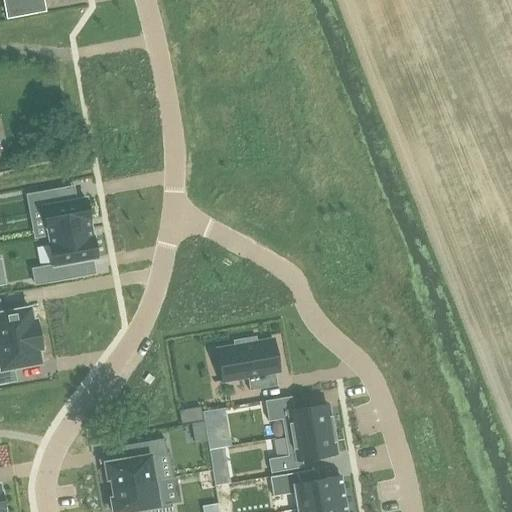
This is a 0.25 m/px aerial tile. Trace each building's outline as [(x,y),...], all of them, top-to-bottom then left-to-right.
[(2,0),(6,19),(29,15),(26,0),(2,0)] [(28,123),(17,125),(20,136),(30,133),(28,123)] [(68,186),(31,193),(34,209),(42,208),(46,227),(47,227),(48,235),(89,228),(88,220),(89,220),(85,198),(71,201),(68,186)] [(91,236),(89,228),(48,235),(50,244),(49,244),(52,264),(44,265),(48,282),(87,275),(84,260),(96,257),(92,236),(91,236)] [(0,305),(0,343),(38,336),(35,320),(31,321),(29,308),(1,313),(0,305)] [(0,384),(16,382),(13,368),(39,363),(37,350),(41,349),(38,336),(0,343),(0,384)] [(222,380),(214,382),(214,383),(278,371),(272,337),(256,339),(255,336),(232,340),(233,343),(216,346),(222,380)] [(290,396),(264,401),(268,421),(281,419),(284,437),(331,429),(327,404),(293,409),(290,396)] [(178,411),(181,424),(202,420),(200,407),(178,411)] [(207,441),(205,431),(203,420),(202,420),(191,423),(194,443),(207,441)] [(207,441),(208,450),(223,447),(230,446),(226,428),(205,431),(207,441)] [(287,455),(267,459),(270,473),(302,467),(301,459),(335,453),(331,429),(284,437),(287,455)] [(135,458),(104,463),(107,479),(110,478),(112,488),(159,480),(155,456),(166,454),(164,438),(132,444),(135,458)] [(214,486),(226,484),(224,468),(212,470),(214,486)] [(317,469),(270,477),(272,496),(294,493),(297,509),(344,501),(340,476),(318,479),(317,469)] [(113,498),(110,498),(112,511),(124,511),(144,509),(144,511),(172,511),(171,503),(163,504),(159,480),(112,488),(113,498)] [(218,499),(232,497),(230,485),(216,487),(218,499)] [(297,511),(345,511),(344,502),(297,510),(297,511)] [(218,511),(217,503),(201,506),(202,511),(218,511)]
